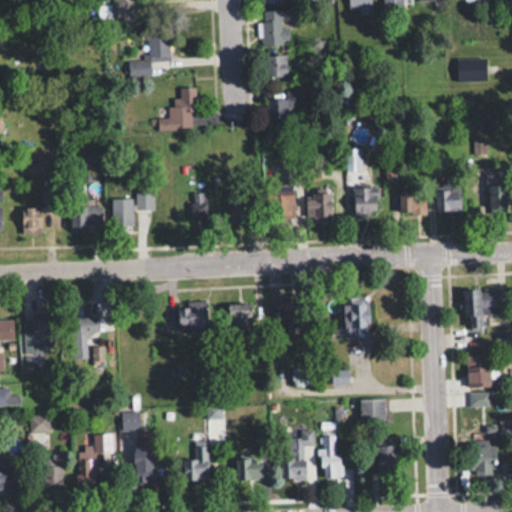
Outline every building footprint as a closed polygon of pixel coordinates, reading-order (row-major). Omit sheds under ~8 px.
[(357,13),(370,13),(369,0),(346,0),(347,6),(357,6),(357,13)] [(261,43),(280,43),(280,9),(261,9),(261,43)] [(147,22),(147,59),(166,59),(166,22),(147,22)] [(284,53),(263,56),(266,76),(286,74),(284,53)] [(484,57),(454,57),(454,80),(484,80),(484,57)] [(34,59),(12,59),(12,77),(34,77),(34,59)] [(193,86),(178,86),(178,97),(168,97),(168,117),(155,117),(155,128),(193,128),(193,86)] [(264,97),(264,118),(302,118),(302,90),(284,90),(284,97),(264,97)] [(485,172),(485,209),(507,209),(507,172),(485,172)] [(435,179),(435,210),(459,210),(459,179),(435,179)] [(352,216),(375,216),(375,186),(352,186),(352,216)] [(110,197),(110,230),(132,230),(132,208),(152,208),(152,191),(133,191),(133,197),(110,197)] [(400,214),(424,214),(424,191),(400,191),(400,214)] [(206,192),(190,192),(190,219),(206,219),(206,192)] [(293,195),(274,194),(273,221),(292,221),(293,195)] [(330,221),(330,194),(305,194),(305,221),(330,221)] [(231,195),(227,216),(240,219),(244,198),(231,195)] [(102,225),(102,205),(70,205),(70,225),(102,225)] [(21,207),(21,233),(39,233),(39,207),(21,207)] [(462,318),(467,317),(468,330),(481,329),(480,314),(495,314),(494,288),(461,289),(462,318)] [(174,301),(174,330),(205,330),(205,301),(174,301)] [(344,330),(369,330),(369,304),(344,304),(344,330)] [(250,328),(250,306),(229,306),(229,328),(250,328)] [(284,333),(301,333),(301,306),(284,306),(284,333)] [(97,315),(77,315),(77,336),(97,336),(97,315)] [(31,318),(31,348),(50,348),(50,318),(31,318)] [(0,319),(0,339),(12,340),(12,320),(0,319)] [(345,339),(330,338),(330,354),(344,355),(345,339)] [(489,354),(465,354),(465,387),(489,387),(489,354)] [(290,366),(290,385),(308,385),(308,366),(290,366)] [(346,383),(346,368),(330,368),(330,383),(346,383)] [(8,388),(0,387),(0,405),(18,405),(18,396),(8,396),(8,388)] [(487,392),(468,392),(468,406),(487,406),(487,392)] [(358,398),(358,422),(386,422),(386,398),(358,398)] [(122,429),(137,429),(137,411),(122,411),(122,429)] [(48,415),(28,415),(28,432),(48,432),(48,415)] [(279,479),(303,479),(303,446),(312,446),(312,429),(298,429),(298,438),(287,438),(287,456),(279,456),(279,479)] [(92,434),(92,455),(110,455),(110,434),(92,434)] [(319,478),(338,477),(337,435),(319,436),(319,478)] [(133,482),(152,482),(152,446),(133,446),(133,482)] [(207,446),(195,446),(195,459),(182,459),(182,479),(207,479),(207,446)] [(396,446),(375,446),(375,475),(396,475),(396,446)] [(495,446),(469,446),(469,474),(495,474),(495,446)] [(235,480),(261,480),(261,457),(235,457),(235,480)] [(95,466),(105,466),(105,458),(76,459),(77,485),(95,484),(95,466)] [(64,467),(45,463),(39,486),(57,491),(64,467)]
